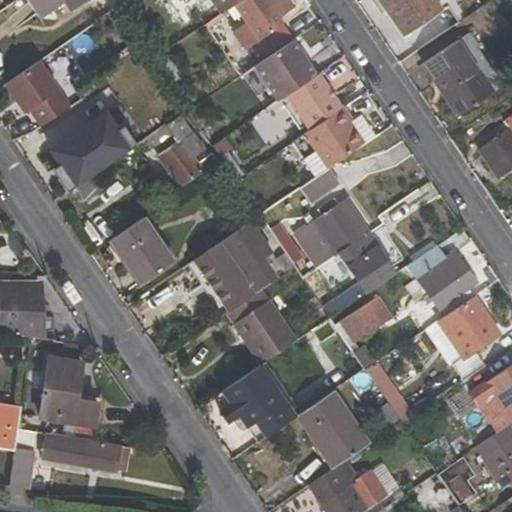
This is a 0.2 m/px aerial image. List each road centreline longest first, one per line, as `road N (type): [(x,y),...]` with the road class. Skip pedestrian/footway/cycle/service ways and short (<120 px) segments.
road 1 (residential): [(0,168),(238,511)]
road 2 (residential): [(328,0),(511,267)]
